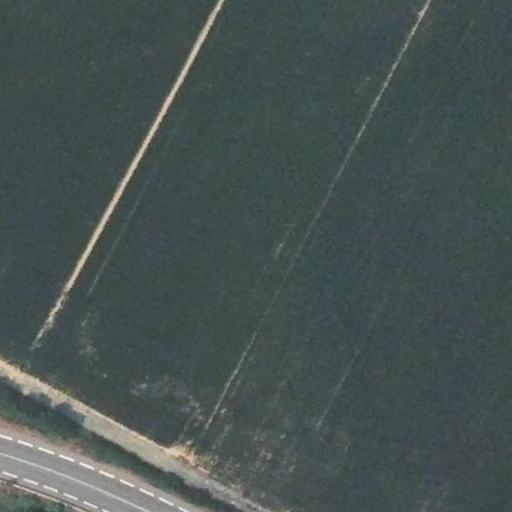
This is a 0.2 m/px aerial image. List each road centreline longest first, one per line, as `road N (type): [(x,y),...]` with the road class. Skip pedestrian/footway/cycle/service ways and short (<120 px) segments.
road 1 (track): [(0,375),(256,511)]
road 2 (primary): [(0,453),(146,511)]
